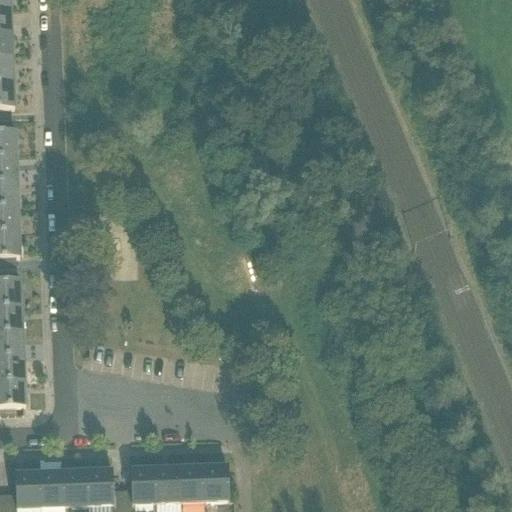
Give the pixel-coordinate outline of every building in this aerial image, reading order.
[(0,0),(0,13),(10,14),(9,0),(0,0)] [(0,38),(11,38),(10,14),(0,13),(0,38)] [(0,63),(12,63),(11,38),(0,38),(0,63)] [(0,88),(13,88),(12,63),(0,63),(0,88)] [(0,113),(14,113),(13,88),(0,88),(0,113)] [(0,163),(16,163),(15,137),(0,137),(0,163)] [(0,187),(17,187),(16,163),(0,163),(0,187)] [(0,212),(18,212),(17,187),(0,187),(0,212)] [(0,237),(19,237),(18,212),(0,212),(0,237)] [(0,262),(20,262),(19,237),(0,237),(0,262)] [(0,312),(21,312),(20,286),(0,287),(0,312)] [(0,337),(22,336),(21,312),(0,312),(0,337)] [(0,362),(23,361),(22,336),(0,337),(0,362)] [(0,386),(24,386),(23,361),(0,362),(0,386)] [(24,386),(0,386),(0,412),(25,411),(24,386)] [(203,472),(179,473),(180,508),(205,507),(203,472)] [(227,472),(203,472),(205,507),(228,507),(227,472)] [(179,473),(154,474),(155,509),(180,508),(179,473)] [(131,495),(122,496),(122,511),(132,511),(132,510),(155,509),(154,474),(130,475),(131,495)] [(89,511),(88,476),(64,477),(65,511),(74,511),(88,511),(89,511)] [(122,511),(122,496),(112,496),(112,476),(88,476),(89,511),(112,511),(122,511)] [(65,511),(64,477),(39,478),(40,511),(65,511)] [(40,511),(39,478),(14,479),(15,499),(6,500),(6,511),(40,511)]
